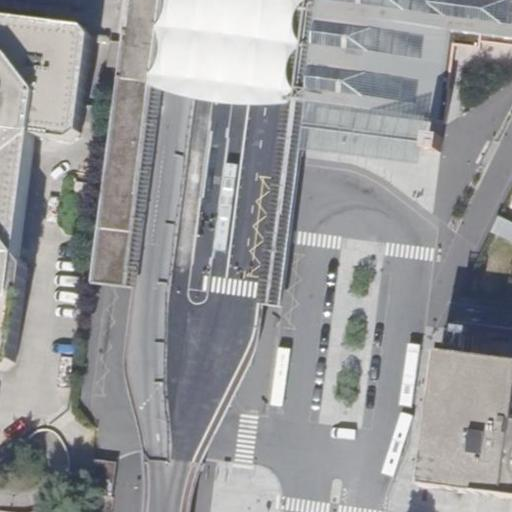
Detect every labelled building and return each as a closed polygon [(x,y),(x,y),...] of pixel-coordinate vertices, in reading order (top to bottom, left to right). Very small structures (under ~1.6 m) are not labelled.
[(126,0),(125,10),(123,25),(121,42),(115,91),(113,106),(90,284),(136,290),(257,305),(282,309),(301,161),(302,155),(309,104),(313,74),(314,60),(322,0),(126,0)] [(511,0),(322,0),(313,74),(309,104),(337,108),(366,112),(395,116),(408,118),(428,121),(445,123),(455,48),(480,51),(481,44),(511,48),(511,0)] [(0,371),(5,372),(15,364),(27,268),(19,257),(34,138),(71,143),(80,136),(92,39),(85,30),(0,19),(0,371)] [(426,140),(428,121),(408,118),(395,116),(366,112),(337,108),(309,104),(302,155),(423,170),(425,154),(426,140)] [(441,141),(426,140),(425,154),(440,156),(441,141)] [(126,293),(124,353),(133,353),(134,293),(126,293)] [(421,490),(506,501),(511,501),(511,363),(470,358),(472,334),(441,330),(419,427),(421,490)] [(92,460),(88,495),(113,498),(118,464),(92,460)]
